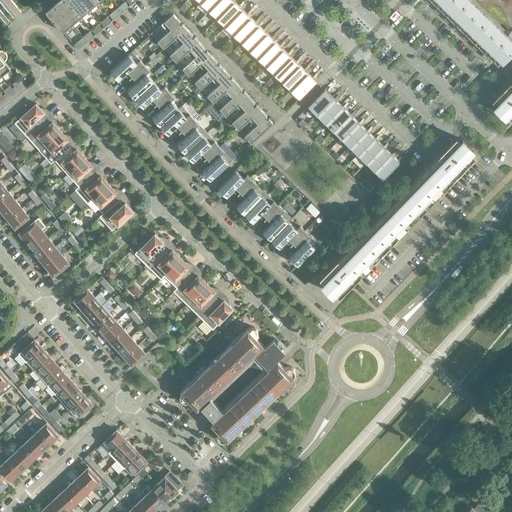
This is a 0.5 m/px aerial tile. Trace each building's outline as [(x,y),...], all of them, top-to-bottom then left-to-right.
[(82,17),(66,0),(59,0),(55,4),(75,27),(72,23),(79,17),(80,19),(82,17)] [(90,10),(81,0),(66,0),(82,17),(81,16),(87,10),(89,12),(90,10)] [(99,3),(96,0),(81,0),(90,10),(91,10),(89,8),(96,3),(97,4),(99,3)] [(209,9),(217,0),(202,0),(201,1),(209,9)] [(218,17),(233,0),(217,0),(209,9),(218,17)] [(226,25),(242,8),(234,0),(233,0),(218,17),(226,25)] [(511,0),(433,0),(499,64),(511,50),(511,0)] [(124,1),(118,7),(122,12),(128,6),(124,1)] [(75,27),(55,4),(46,11),(66,35),(75,27)] [(109,14),(113,19),(122,12),(118,7),(109,14)] [(234,33),(250,16),(242,8),(226,25),(234,33)] [(180,21),(173,13),(161,24),(168,31),(157,40),(163,47),(174,38),(185,27),(182,23),(180,25),(178,23),(180,21)] [(100,22),(104,26),(111,21),(107,16),(100,22)] [(242,41),(259,24),(250,16),(234,33),(242,41)] [(91,29),(95,34),(102,28),(98,23),(91,29)] [(250,49),(267,32),(259,24),(242,41),(250,49)] [(187,51),(198,41),(194,36),(192,38),(190,37),(193,35),(185,27),(174,38),(180,44),(169,54),(176,61),(187,51)] [(89,31),(83,36),(87,41),(93,35),(89,31)] [(259,57),(275,40),(267,32),(250,49),(259,57)] [(83,36),(74,44),(78,49),(87,41),(83,36)] [(267,65),(283,48),(275,40),(259,57),(267,65)] [(199,64),(210,54),(207,50),(205,52),(203,50),(205,48),(198,41),(187,51),(192,57),(182,67),(188,74),(199,64)] [(275,73),(291,56),(283,48),(267,65),(275,73)] [(0,73),(1,75),(11,68),(5,60),(6,59),(7,56),(7,53),(5,50),(2,49),(0,49),(0,73)] [(129,53),(110,70),(119,80),(125,74),(129,79),(145,64),(140,59),(137,62),(129,53)] [(211,78),(223,67),(219,63),(217,65),(215,64),(217,62),(210,54),(199,64),(205,71),(194,80),(201,88),(211,78)] [(283,81),(300,64),(291,56),(275,73),(283,81)] [(154,81),(146,73),(150,70),(145,64),(129,79),(133,84),(127,89),(135,98),(154,81)] [(292,89),(308,72),(300,64),(283,81),(292,89)] [(224,92),(235,81),(232,77),(229,79),(228,77),(230,75),(223,67),(211,78),(217,84),(207,94),(213,101),(224,92)] [(298,99),(316,80),(308,72),(292,89),(289,91),(298,99)] [(27,88),(19,78),(13,83),(15,86),(12,88),(10,85),(18,96),(27,88)] [(495,102),(508,115),(511,111),(511,78),(507,83),(496,95),(499,99),(495,102)] [(154,106),(170,91),(165,86),(161,89),(154,81),(135,98),(143,107),(150,101),(154,106)] [(236,105),(248,95),(244,90),(242,92),(240,91),(242,89),(235,81),(224,92),(230,98),(219,108),(226,115),(236,105)] [(18,96),(10,85),(4,90),(6,92),(3,95),(1,92),(1,93),(9,103),(12,100),(18,96)] [(317,113),(333,96),(325,88),(308,105),(317,113)] [(170,91),(154,106),(158,111),(152,116),(160,125),(182,105),(170,91)] [(9,103),(1,93),(0,92),(0,109),(0,110),(3,107),(9,103)] [(249,119),(260,108),(256,104),(254,106),(253,104),(255,102),(248,95),(236,105),(242,112),(232,121),(238,128),(249,119)] [(325,121),(341,104),(333,96),(317,113),(325,121)] [(36,103),(15,122),(27,136),(47,118),(39,110),(41,108),(36,103)] [(333,129),(349,112),(341,104),(325,121),(333,129)] [(182,105),(160,125),(168,134),(174,128),(179,133),(194,118),(182,105)] [(262,110),(260,108),(249,119),(255,126),(244,135),(251,142),(273,122),(269,117),(267,119),(265,118),(267,116),(262,110)] [(341,137),(358,120),(349,112),(333,129),(341,137)] [(47,118),(27,136),(39,149),(61,130),(56,124),(54,126),(47,118)] [(194,118),(179,133),(183,138),(177,143),(185,152),(207,132),(194,118)] [(349,145),(366,128),(358,120),(341,137),(349,145)] [(0,141),(9,151),(15,145),(0,127),(0,141)] [(358,153),(374,136),(366,128),(349,145),(358,153)] [(61,130),(39,149),(43,146),(55,159),(71,145),(64,137),(65,135),(61,130)] [(207,132),(185,152),(193,161),(199,155),(204,160),(219,145),(207,132)] [(366,161),(382,144),(374,136),(358,153),(366,161)] [(327,276),(323,280),(336,293),(339,289),(343,292),(472,159),(469,156),(472,152),(460,139),(456,143),(452,140),(323,273),(327,276)] [(374,169),(391,152),(382,144),(366,161),(374,169)] [(71,145),(55,159),(67,173),(85,156),(80,151),(78,153),(71,145)] [(219,145),(204,160),(208,165),(202,170),(210,179),(232,159),(219,145)] [(14,148),(8,153),(13,158),(19,154),(14,148)] [(399,160),(391,152),(374,169),(383,177),(399,160)] [(85,156),(67,173),(79,186),(75,189),(95,171),(88,163),(89,162),(85,156)] [(236,169),(218,187),(227,196),(233,190),(237,194),(252,179),(247,174),(244,177),(236,169)] [(87,203),(109,183),(104,178),(102,179),(95,171),(75,189),(70,194),(82,208),(87,203)] [(15,177),(19,182),(23,179),(19,174),(15,177)] [(364,176),(361,180),(370,188),(373,185),(364,176)] [(252,179),(237,194),(242,199),(236,205),(245,213),(265,192),(252,179)] [(2,182),(0,183),(0,197),(9,191),(2,182)] [(99,216),(119,198),(112,190),(114,188),(109,183),(87,203),(95,211),(98,207),(103,212),(99,216)] [(9,191),(0,197),(0,208),(1,210),(15,199),(9,191)] [(28,194),(32,199),(36,196),(32,191),(28,194)] [(265,192),(245,213),(253,221),(259,216),(264,220),(278,205),(265,192)] [(119,198),(99,216),(112,230),(133,210),(128,205),(126,206),(119,198)] [(15,199),(1,210),(5,215),(6,214),(9,218),(22,208),(15,199)] [(316,215),(320,210),(311,202),(307,207),(316,215)] [(278,205),(264,220),(268,224),(263,230),(271,239),(289,221),(288,220),(291,216),(278,205)] [(22,208),(9,218),(12,221),(11,222),(15,227),(29,216),(22,208)] [(59,218),(65,225),(71,219),(65,212),(59,218)] [(24,237),(27,240),(45,225),(38,217),(19,232),(23,237),(24,237)] [(53,224),(58,229),(62,226),(57,220),(53,224)] [(77,233),(85,227),(80,221),(72,228),(77,233)] [(289,221),(271,239),(280,247),(285,241),(290,245),(305,230),(298,224),(295,227),(289,221)] [(45,225),(27,240),(30,244),(29,244),(33,249),(48,237),(42,229),(46,226),(45,225)] [(67,231),(62,226),(58,229),(64,235),(67,231)] [(305,230),(290,245),(295,250),(289,256),(298,264),(315,246),(307,238),(310,235),(305,230)] [(135,253),(148,266),(166,247),(158,239),(160,237),(155,232),(135,253)] [(68,240),(73,245),(77,242),(72,236),(68,240)] [(48,237),(33,249),(37,254),(38,253),(41,257),(55,245),(48,237)] [(82,247),(77,242),(73,245),(78,251),(82,247)] [(55,245),(41,257),(43,261),(42,261),(46,266),(62,254),(55,245)] [(166,247),(148,266),(161,278),(181,257),(176,253),(174,254),(166,247)] [(62,254),(46,266),(47,267),(48,266),(50,269),(49,270),(53,275),(69,262),(62,254)] [(181,257),(161,278),(164,275),(177,287),(173,290),(174,291),(192,272),(184,264),(186,262),(181,257)] [(192,272),(174,291),(187,303),(207,283),(202,278),(200,279),(192,272)] [(207,283),(187,303),(199,316),(218,297),(210,289),(212,287),(207,283)] [(87,287),(74,299),(78,304),(79,304),(82,307),(95,296),(87,287)] [(95,296),(82,307),(85,310),(84,311),(89,316),(102,304),(95,296)] [(218,297),(199,316),(213,329),(233,308),(227,303),(226,304),(218,297)] [(102,304),(89,316),(93,320),(94,320),(97,323),(109,312),(102,304)] [(130,314),(134,319),(138,316),(133,311),(130,314)] [(109,312),(97,323),(100,326),(99,327),(103,332),(116,320),(109,312)] [(116,320),(103,332),(107,337),(108,336),(111,339),(123,328),(116,320)] [(181,398),(182,399),(185,400),(188,400),(190,399),(197,406),(200,403),(203,405),(201,408),(201,411),(202,415),(204,417),(207,418),(210,418),(213,416),(215,419),(212,422),(219,430),(217,433),(217,435),(219,438),(221,440),(224,440),(227,439),(234,432),(232,430),(241,422),(243,423),(278,390),(276,388),(285,380),(286,382),(294,374),(295,372),(295,369),(293,367),(290,365),(287,366),(285,367),(276,357),(284,350),(273,338),(265,346),(256,336),(258,334),(258,331),(257,328),(254,326),(251,326),(248,327),(241,334),(243,336),(234,344),(232,342),(197,375),(199,377),(190,385),(189,384),(182,390),(180,392),(180,395),(181,398)] [(144,330),(148,335),(152,332),(148,327),(144,330)] [(123,328),(111,339),(114,342),(113,343),(117,348),(131,336),(123,328)] [(131,336),(117,348),(122,353),(122,352),(125,355),(138,344),(131,336)] [(18,353),(26,361),(41,347),(38,344),(39,343),(35,338),(18,353)] [(138,344),(125,355),(128,358),(127,359),(132,364),(145,353),(138,344)] [(33,369),(49,355),(45,350),(44,351),(41,347),(26,361),(33,369)] [(40,377),(56,363),(53,360),(53,359),(49,355),(33,369),(40,377)] [(47,385),(64,371),(60,366),(59,367),(56,363),(40,377),(47,385)] [(14,372),(8,366),(4,370),(10,376),(14,372)] [(10,380),(0,368),(0,386),(1,388),(10,380)] [(64,371),(47,385),(55,393),(70,379),(67,376),(68,375),(64,371)] [(19,378),(14,372),(10,376),(15,381),(19,378)] [(62,401),(78,387),(74,382),(73,383),(70,379),(55,393),(62,401)] [(28,388),(21,380),(17,384),(24,392),(28,388)] [(73,406),(84,396),(81,392),(82,391),(78,387),(62,401),(69,409),(73,406)] [(33,394),(28,388),(24,392),(29,398),(33,394)] [(151,388),(146,393),(150,397),(155,392),(151,388)] [(77,418),(93,403),(88,398),(87,399),(84,396),(73,406),(69,409),(77,418)] [(42,404),(37,398),(33,402),(38,408),(42,404)] [(24,409),(30,404),(27,400),(21,406),(24,409)] [(47,410),(42,404),(38,408),(43,414),(47,410)] [(27,418),(33,412),(30,409),(24,414),(27,418)] [(14,419),(19,414),(16,410),(11,415),(14,419)] [(22,423),(27,418),(24,414),(18,419),(22,423)] [(57,420),(51,414),(47,417),(53,424),(57,420)] [(8,425),(14,419),(11,415),(5,421),(8,425)] [(62,426),(57,420),(53,424),(58,429),(62,426)] [(59,435),(47,422),(38,430),(50,442),(53,439),(54,439),(59,435)] [(12,432),(17,427),(14,423),(8,429),(12,432)] [(6,438),(12,432),(8,429),(2,434),(6,438)] [(109,452),(123,437),(120,434),(121,433),(116,429),(101,444),(109,452)] [(50,442),(38,430),(30,437),(43,450),(47,446),(46,445),(50,442)] [(43,450),(30,437),(22,444),(34,456),(37,453),(38,454),(43,450)] [(127,441),(123,437),(109,452),(116,460),(132,444),(128,440),(127,441)] [(34,456),(22,444),(14,452),(27,465),(31,460),(31,459),(34,456)] [(124,468),(139,453),(135,450),(136,449),(132,444),(116,460),(124,468)] [(27,465),(14,452),(6,459),(18,471),(21,468),(22,469),(27,465)] [(131,475),(147,460),(143,455),(142,456),(139,453),(124,468),(131,475)] [(97,463),(88,454),(84,458),(93,467),(97,463)] [(15,474),(18,471),(6,459),(0,465),(0,468),(11,479),(16,475),(15,474)] [(104,471),(97,463),(93,467),(101,475),(104,471)] [(100,479),(88,466),(83,471),(84,472),(81,475),(92,487),(100,479)] [(147,471),(144,468),(138,473),(142,477),(147,471)] [(162,472),(165,475),(152,488),(164,500),(167,496),(168,497),(182,484),(173,475),(173,476),(169,472),(170,472),(170,471),(169,471),(166,468),(162,472)] [(112,479),(104,471),(101,475),(108,483),(112,479)] [(136,482),(142,477),(138,473),(133,479),(136,482)] [(92,487),(81,475),(77,478),(77,477),(72,481),(84,494),(92,487)] [(117,484),(112,479),(108,483),(113,488),(117,484)] [(84,494),(72,481),(67,486),(68,486),(65,489),(76,502),(84,494)] [(132,486),(128,483),(123,488),(126,492),(132,486)] [(121,497),(126,492),(123,488),(117,494),(121,497)] [(164,500),(152,488),(145,495),(157,508),(162,504),(161,503),(164,500)] [(76,502),(65,489),(62,493),(61,492),(56,496),(68,509),(76,502)] [(107,498),(113,493),(110,490),(104,495),(107,498)] [(152,511),(157,508),(145,495),(137,503),(146,511),(151,511),(152,511)] [(65,511),(68,509),(56,496),(52,500),(52,501),(49,504),(56,511),(65,511)] [(116,501),(112,498),(107,503),(110,507),(116,501)] [(97,509),(103,503),(99,500),(94,505),(97,509)] [(104,511),(110,507),(107,503),(101,509),(104,511)] [(146,511),(137,503),(129,510),(130,511),(146,511)] [(466,511),(484,511),(486,509),(477,503),(473,507),(470,505),(465,510),(466,511)]
